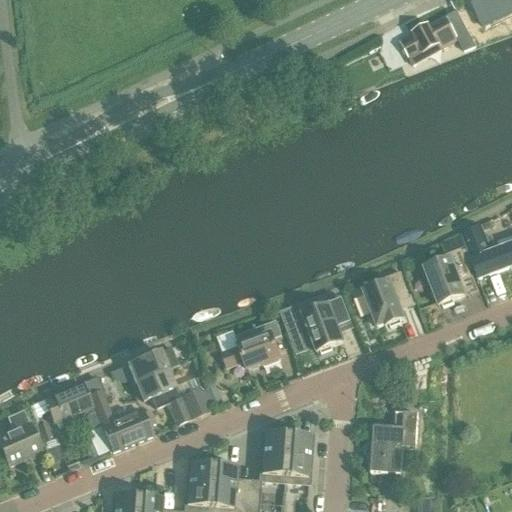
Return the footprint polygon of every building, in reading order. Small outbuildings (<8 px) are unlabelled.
[(511,3),(510,0),(492,0),(464,16),(477,39),(511,19),(511,3)] [(474,46),(457,13),(430,28),(429,26),(411,36),(412,38),(401,45),(410,62),(422,56),(422,57),(427,55),(429,59),(459,43),(463,52),(474,46)] [(481,228),(461,238),(470,263),(477,282),(511,268),(511,247),(496,254),(493,244),(491,238),(485,240),(483,233),(481,228)] [(443,311),(454,307),(453,303),(464,298),(458,282),(471,277),(460,251),(443,258),(445,263),(424,271),(438,309),(441,307),(443,311)] [(390,331),(401,327),(400,323),(404,322),(397,306),(410,301),(400,275),(382,281),(384,286),(363,294),(377,330),(384,327),(385,329),(389,328),(390,331)] [(321,358),(332,354),(331,350),(343,345),(337,329),(349,324),(339,298),(321,305),(323,310),(302,318),(317,355),(320,354),(321,358)] [(263,370),(280,363),(272,343),(282,340),(276,324),(234,340),(238,351),(221,357),(227,372),(244,365),(247,373),(262,367),(263,370)] [(159,355),(127,369),(134,386),(166,373),(159,355)] [(166,373),(134,386),(142,405),(151,401),(156,411),(167,407),(175,425),(176,429),(210,415),(211,415),(209,410),(202,392),(201,392),(196,380),(173,389),(166,373)] [(112,425),(95,382),(95,381),(85,386),(102,428),(113,456),(152,440),(148,429),(155,427),(150,414),(143,417),(141,413),(112,425)] [(214,387),(202,392),(209,410),(221,405),(214,387)] [(81,388),(63,396),(44,403),(54,427),(91,412),(81,388)] [(97,459),(110,454),(92,413),(81,417),(84,424),(83,425),(97,459)] [(31,465),(43,459),(23,415),(6,422),(12,434),(0,439),(0,452),(9,471),(30,463),(31,465)] [(416,452),(418,418),(396,417),(395,432),(374,430),(373,445),(370,446),(367,447),(365,449),(364,451),(364,454),(364,456),(366,459),(367,460),(371,462),(372,462),(371,476),(401,478),(403,451),(416,452)] [(42,447),(43,447),(53,443),(48,426),(36,430),(42,447)] [(283,487),(287,437),(263,435),(260,484),(283,486),(282,487),(283,487)] [(308,488),(311,439),(287,437),(283,487),(285,487),(285,486),(308,488)] [(209,511),(213,468),(189,466),(185,511),(209,511)] [(245,511),(247,491),(235,490),(236,470),(213,468),(209,511),(245,511)] [(258,511),(260,492),(247,491),(245,511),(258,511)] [(137,511),(138,499),(114,498),(113,511),(137,511)] [(161,511),(162,501),(138,499),(137,511),(161,511)]
